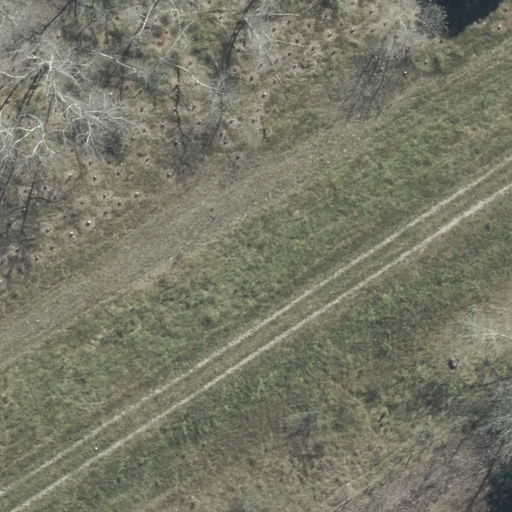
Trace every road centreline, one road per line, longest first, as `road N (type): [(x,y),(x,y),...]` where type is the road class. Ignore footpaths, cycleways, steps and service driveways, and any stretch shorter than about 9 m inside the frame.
road 1 (track): [(0,472),(511,115)]
road 2 (track): [(450,0),(0,289)]
